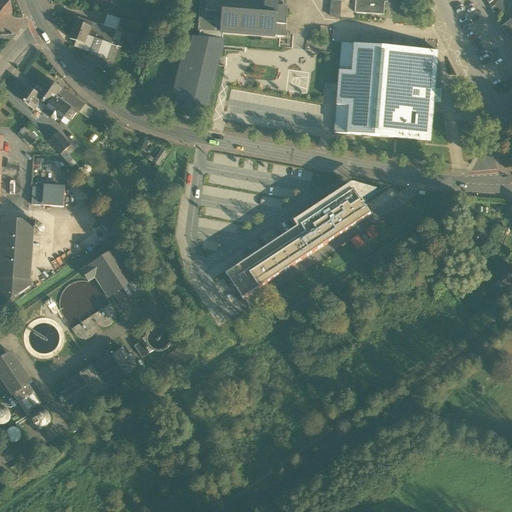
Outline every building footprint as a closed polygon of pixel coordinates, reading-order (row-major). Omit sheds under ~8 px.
[(0,1),(0,15),(12,14),(10,0),(0,1)] [(274,38),(274,37),(275,25),(281,25),(282,8),(282,0),(265,0),(266,0),(260,0),(206,0),(207,2),(200,1),(198,31),(200,31),(222,33),(222,34),(274,38)] [(332,0),(331,17),(354,19),(354,13),(355,0),(332,0)] [(355,0),(354,13),(383,16),(384,0),(355,0)] [(511,0),(499,0),(494,6),(503,13),(511,0)] [(287,8),(282,8),(281,25),(275,25),(274,37),(285,38),(287,8)] [(107,15),(105,21),(118,26),(120,20),(107,15)] [(77,18),(72,31),(87,36),(110,44),(111,44),(113,40),(114,37),(116,31),(103,27),(77,18)] [(511,18),(500,27),(506,36),(511,31),(511,18)] [(116,31),(118,26),(105,21),(103,27),(116,31)] [(84,45),(87,36),(72,31),(69,39),(77,42),(84,45)] [(221,57),(222,34),(222,33),(200,31),(199,39),(193,38),(189,52),(184,51),(174,94),(180,95),(179,100),(206,106),(218,59),(221,57)] [(84,45),(77,42),(76,46),(95,53),(94,56),(104,59),(105,57),(109,45),(110,44),(87,36),(84,45)] [(114,37),(113,40),(123,43),(121,48),(124,49),(126,42),(114,37)] [(123,43),(113,40),(111,44),(121,48),(123,43)] [(352,72),(354,45),(341,44),(339,71),(352,72)] [(115,48),(109,45),(105,57),(110,59),(115,48)] [(352,72),(339,71),(337,106),(349,107),(347,135),(430,141),(433,103),(434,89),(437,51),(354,45),(352,72)] [(137,59),(135,67),(142,70),(145,62),(137,59)] [(43,87),(56,96),(60,89),(48,80),(43,87)] [(34,109),(40,101),(42,98),(37,95),(25,86),(16,98),(34,110),(34,109)] [(43,87),(37,95),(42,98),(46,101),(45,101),(50,104),(56,96),(43,87)] [(76,100),(60,89),(56,96),(71,107),(76,100)] [(441,89),(434,89),(433,103),(440,104),(441,89)] [(71,107),(56,96),(50,104),(44,112),(59,123),(71,107)] [(77,112),(79,113),(84,106),(76,100),(71,107),(77,112)] [(40,101),(34,109),(40,114),(46,106),(42,103),(41,102),(40,101)] [(93,112),(84,106),(79,113),(87,119),(93,112)] [(349,107),(337,106),(335,134),(347,135),(349,107)] [(65,128),(77,112),(71,107),(59,123),(65,128)] [(17,135),(21,139),(29,131),(25,127),(17,135)] [(21,139),(29,148),(38,139),(30,131),(29,131),(21,139)] [(49,141),(60,155),(65,151),(71,146),(59,132),(49,141)] [(147,162),(160,171),(169,155),(161,149),(153,160),(150,158),(147,162)] [(65,151),(60,155),(71,167),(76,164),(65,151)] [(80,168),(76,172),(85,183),(89,179),(80,168)] [(293,222),(297,227),(298,226),(353,190),(361,201),(376,191),(376,190),(354,184),(352,183),(350,184),(293,222)] [(65,190),(33,188),(31,205),(63,208),(65,190)] [(361,205),(363,203),(361,201),(353,190),(298,226),(301,230),(323,215),(325,219),(334,212),(340,204),(345,197),(352,192),(361,205)] [(301,230),(298,226),(297,227),(225,274),(242,299),(370,215),(363,203),(361,205),(352,192),(345,197),(340,204),(334,212),(325,219),(323,215),(301,230)] [(98,221),(107,232),(118,223),(109,212),(98,221)] [(0,300),(8,301),(29,286),(34,221),(0,218),(0,300)] [(113,295),(122,289),(136,280),(116,249),(82,272),(88,282),(95,278),(108,298),(110,297),(113,295)] [(496,277),(505,291),(511,285),(511,267),(511,266),(496,277)] [(144,293),(136,280),(122,289),(130,302),(133,300),(135,302),(138,300),(136,298),(144,293)] [(59,302),(61,314),(75,336),(81,340),(90,339),(95,333),(96,326),(97,326),(104,327),(111,324),(115,317),(114,312),(98,288),(91,283),(81,282),(74,283),(67,287),(62,293),(59,302)] [(123,310),(113,295),(110,297),(119,312),(123,310)] [(45,318),(35,320),(29,323),(25,329),(22,336),(23,345),(27,352),(34,358),(43,360),(52,359),(58,354),(62,349),(64,343),(64,336),(62,329),(58,324),(51,319),(45,318)] [(152,352),(154,351),(160,352),(165,350),(168,347),(170,342),(170,337),(168,333),(163,328),(156,328),(150,331),(147,336),(141,340),(142,341),(134,347),(142,358),(152,352)] [(178,348),(152,365),(160,378),(187,361),(178,348)] [(74,404),(78,410),(128,377),(126,375),(136,369),(123,349),(114,355),(112,353),(62,385),(66,391),(60,395),(69,408),(74,404)] [(0,376),(13,396),(15,394),(28,385),(31,384),(11,353),(0,360),(0,376)] [(41,404),(28,385),(15,394),(27,413),(41,404)] [(9,421),(10,417),(10,414),(9,411),(6,409),(3,408),(0,407),(0,425),(1,426),(5,425),(7,423),(9,421)] [(40,410),(37,410),(34,413),(32,415),(32,419),(32,422),(34,425),(37,427),(40,428),(43,428),(46,427),(49,424),(50,421),(50,417),(49,414),(47,412),(44,410),(40,410)] [(82,415),(85,420),(91,416),(88,411),(82,415)] [(20,440),(21,438),(21,435),(20,432),(19,430),(16,428),(13,428),(10,429),(8,430),(6,432),(6,435),(6,438),(7,441),(9,442),(12,443),(15,443),(18,442),(20,440)]
